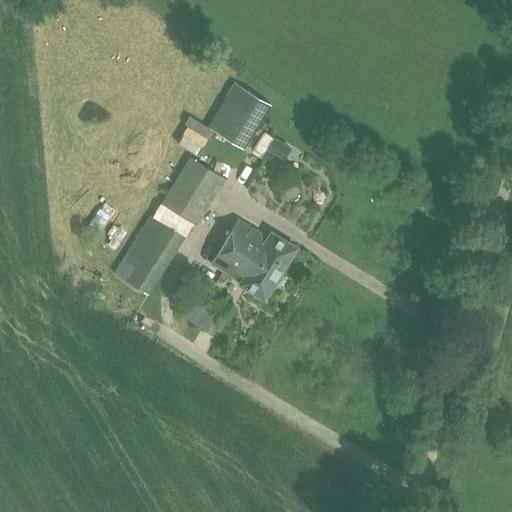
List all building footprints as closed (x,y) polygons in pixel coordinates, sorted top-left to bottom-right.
[(208,127),(246,150),(273,105),(235,82),(208,127)] [(185,146),(205,155),(214,138),(194,128),(185,146)] [(275,152),(281,141),(274,136),(267,147),(275,152)] [(267,149),(258,164),(267,169),(277,155),(267,149)] [(161,203),(196,224),(225,178),(189,157),(161,203)] [(251,192),(263,176),(254,169),(242,186),(251,192)] [(113,273),(148,295),(185,236),(149,214),(128,248),(141,256),(135,266),(122,258),(113,273)] [(238,221),(212,263),(238,280),(241,281),(240,283),(264,298),(293,251),(269,236),(267,239),(265,237),(238,221)] [(180,315),(212,335),(231,303),(200,283),(180,315)]
